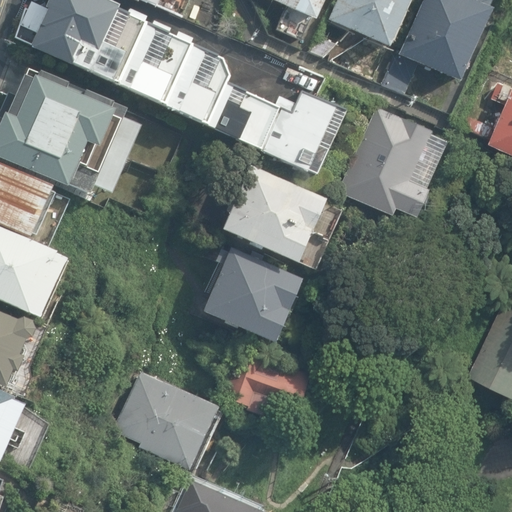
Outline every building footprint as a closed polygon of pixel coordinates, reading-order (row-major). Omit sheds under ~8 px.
[(146,23),(92,0),(57,0),(38,49),(120,85),(146,23)] [(135,0),(179,18),(184,0),(135,0)] [(262,0),(310,24),(321,0),(332,0),(333,0),(262,0)] [(335,0),(325,23),(385,50),(407,0),(335,0)] [(419,0),(395,57),(415,67),(456,86),(488,12),(485,10),(490,0),(419,0)] [(191,44),(146,23),(120,85),(168,106),(191,44)] [(225,64),(191,44),(168,106),(208,126),(227,87),(225,64)] [(415,67),(395,57),(381,86),(403,96),(415,67)] [(0,158),(63,186),(65,184),(87,194),(91,185),(110,194),(140,125),(122,116),(125,108),(39,70),(38,72),(28,68),(25,75),(23,74),(14,95),(8,92),(0,108),(0,117),(0,118),(0,158)] [(498,134),(492,147),(511,156),(511,87),(501,83),(493,100),(509,107),(504,117),(501,118),(496,129),(498,134)] [(278,107),(227,87),(208,126),(261,152),(278,107)] [(342,113),(298,93),(289,112),(278,107),(261,152),(312,177),(342,113)] [(375,109),(337,192),(389,218),(393,211),(413,221),(426,193),(424,191),(445,144),(428,137),(429,133),(375,109)] [(494,135),(492,127),(476,119),(471,130),(492,140),(494,135)] [(0,162),(0,225),(27,237),(28,233),(34,235),(53,193),(48,190),(50,185),(0,162)] [(292,267),(323,201),(248,166),(218,233),(292,267)] [(0,299),(37,316),(64,257),(53,252),(54,250),(0,226),(0,299)] [(220,267),(198,315),(269,347),(270,343),(273,344),(300,283),(227,251),(224,257),(217,254),(213,263),(220,267)] [(511,287),(470,380),(511,398),(511,287)] [(0,384),(3,386),(11,368),(15,370),(22,355),(17,353),(24,338),(29,335),(33,327),(29,319),(21,316),(15,318),(0,311),(0,384)] [(236,349),(217,397),(244,408),(243,412),(258,418),(266,399),(296,410),(314,362),(286,351),(283,358),(266,351),(262,360),(236,349)] [(214,412),(215,409),(139,373),(110,436),(191,475),(219,414),(214,412)] [(0,454),(23,402),(12,398),(13,395),(0,389),(0,454)] [(255,511),(256,511),(215,493),(217,489),(206,484),(204,488),(200,485),(202,481),(194,477),(191,482),(188,481),(174,511),(255,511)]
